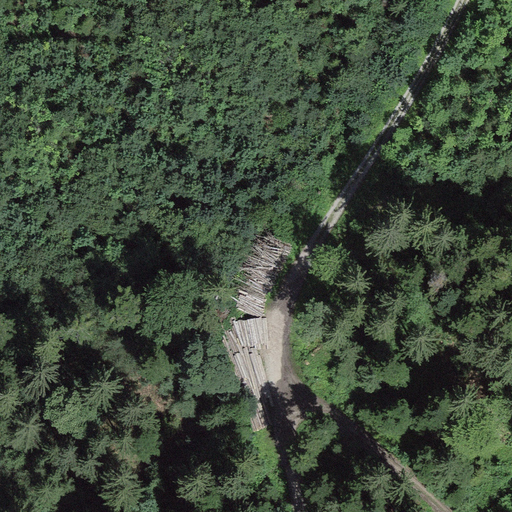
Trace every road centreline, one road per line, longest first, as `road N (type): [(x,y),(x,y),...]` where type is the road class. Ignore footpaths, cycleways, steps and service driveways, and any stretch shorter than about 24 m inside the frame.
road 1 (track): [(456,0),(302,261),(269,362),(301,511)]
road 2 (track): [(269,362),(432,511)]
